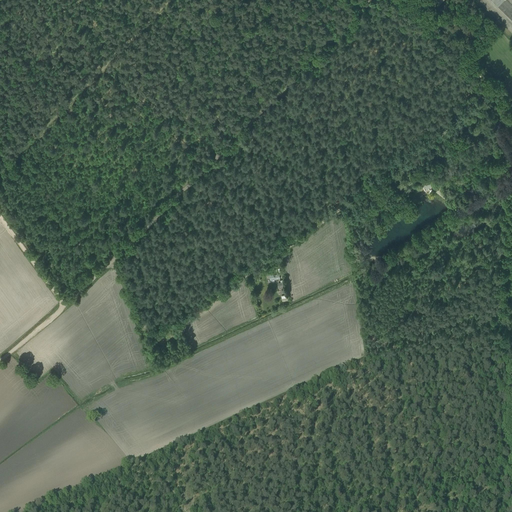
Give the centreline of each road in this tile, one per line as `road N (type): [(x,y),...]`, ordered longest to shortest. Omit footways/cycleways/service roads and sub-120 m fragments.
road 1 (track): [(294,241),(492,94),(400,0)]
road 2 (track): [(114,256),(146,329),(181,321),(294,241)]
